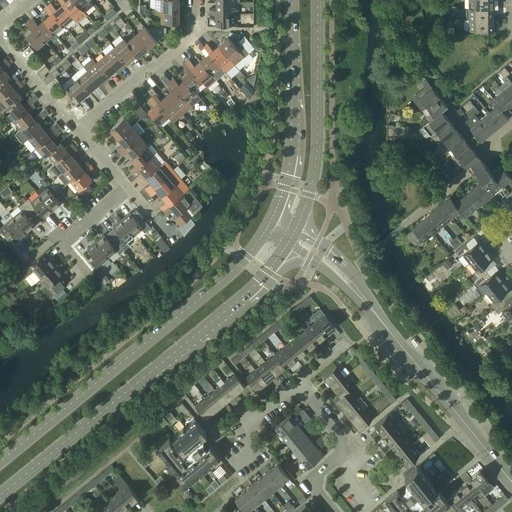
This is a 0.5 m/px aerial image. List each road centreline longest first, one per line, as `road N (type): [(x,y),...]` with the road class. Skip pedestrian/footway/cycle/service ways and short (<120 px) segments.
road 1 (secondary): [(0,496),(248,292),(286,246)]
road 2 (secondary): [(269,224),(248,257),(0,463)]
road 3 (secondary): [(296,228),(317,149),(316,0)]
road 4 (secondary): [(292,0),(291,146),(269,224)]
road 5 (tertiary): [(486,451),(368,304)]
road 6 (residential): [(78,128),(185,41),(191,0)]
road 7 (residential): [(331,511),(311,481),(347,443),(297,383)]
road 8 (residential): [(87,276),(58,240),(125,186)]
road 9 (residential): [(78,128),(0,36)]
